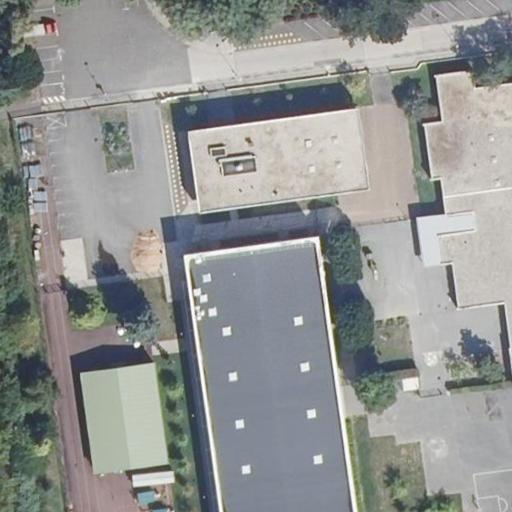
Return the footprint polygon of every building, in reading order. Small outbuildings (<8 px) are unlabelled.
[(511,81),(476,85),(473,70),(436,74),(442,121),(425,123),(432,179),(442,178),(446,213),(447,216),(474,212),(476,229),(440,234),(444,264),(453,263),(459,308),(506,302),(511,347),(509,347),(511,366),(511,81)] [(371,188),(361,107),(190,129),(201,210),(371,188)] [(254,238),(338,231),(336,208),(258,215),(260,230),(254,231),(254,238)] [(447,216),(446,213),(418,216),(424,267),(444,264),(440,234),(476,229),(474,212),(447,216)] [(358,511),(322,241),(316,235),(195,252),(191,258),(225,511),(358,511)] [(161,361),(85,371),(103,511),(135,511),(137,511),(131,468),(174,463),(161,361)]
